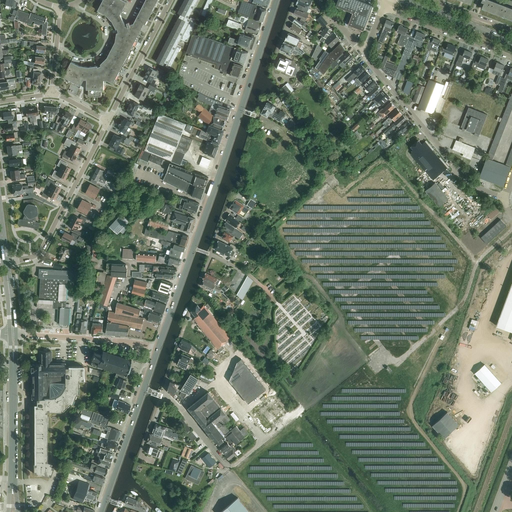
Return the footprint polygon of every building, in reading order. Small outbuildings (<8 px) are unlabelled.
[(14,9),(16,2),(13,1),(13,0),(6,0),(5,5),(12,7),(12,8),(14,9)] [(125,0),(103,0),(98,11),(106,15),(112,21),(116,29),(117,33),(115,42),(107,58),(101,64),(97,66),(88,67),(79,66),(71,62),(63,77),(66,78),(65,80),(68,81),(69,82),(70,83),(71,83),(72,84),(74,84),(75,85),(78,86),(78,85),(81,86),(84,80),(87,80),(87,90),(88,90),(88,96),(90,96),(91,96),(92,97),(94,97),(95,97),(98,97),(99,97),(100,97),(102,96),(102,90),(104,90),(104,80),(107,80),(113,84),(115,81),(116,82),(117,80),(118,79),(118,78),(119,77),(120,76),(120,75),(121,73),(121,72),(122,71),(122,69),(121,69),(123,64),(125,65),(125,64),(126,62),(127,61),(127,60),(128,59),(129,58),(129,57),(130,56),(130,55),(131,54),(131,52),(130,52),(132,47),(134,47),(134,46),(135,45),(136,44),(137,43),(137,42),(138,40),(138,39),(139,38),(139,37),(140,35),(138,35),(144,24),(145,25),(158,0),(145,0),(134,24),(130,25),(129,22),(127,23),(128,26),(126,26),(120,15),(127,2),(125,1),(125,0)] [(184,0),(178,13),(180,14),(179,18),(178,18),(156,62),(163,65),(165,62),(167,63),(166,66),(170,68),(181,46),(177,44),(181,38),(187,42),(192,32),(196,20),(191,18),(190,19),(188,18),(197,0),(184,0)] [(212,0),(207,0),(201,15),(205,17),(212,0)] [(263,9),(263,8),(260,7),(260,8),(256,6),(256,5),(246,2),(242,0),(238,14),(262,22),(266,10),(263,9)] [(307,13),(312,1),(310,0),(297,0),(296,4),(298,5),(297,8),(297,9),(297,8),(307,13)] [(371,10),(373,6),(357,0),(338,0),(336,6),(353,13),(348,25),(363,31),(371,10)] [(482,8),(511,20),(511,8),(489,0),(482,0),(480,4),(483,5),(482,8)] [(299,22),(306,27),(308,23),(305,22),(309,14),(304,12),(296,9),(293,16),(301,19),(300,21),(299,22)] [(17,11),(15,16),(18,17),(17,20),(30,24),(32,21),(33,19),(35,20),(34,23),(40,25),(41,22),(43,23),(43,34),(46,35),(48,22),(45,21),(46,20),(45,20),(46,18),(30,13),(30,15),(17,11)] [(316,19),(323,27),(328,23),(322,15),(316,19)] [(258,35),(262,24),(256,22),(253,21),(254,20),(241,16),(239,21),(245,23),(243,27),(246,28),(245,30),(246,31),(258,35)] [(299,22),(295,18),(292,22),(300,28),(301,27),(304,29),(304,30),(303,31),(305,33),(306,33),(308,30),(309,29),(306,27),(299,22)] [(241,24),(229,20),(227,26),(239,30),(241,24)] [(390,32),(392,29),(393,25),(393,24),(394,22),(386,20),(384,26),(378,41),(384,43),(388,31),(390,32)] [(305,33),(303,31),(302,30),(294,24),(291,28),(295,32),(296,31),(299,34),(301,32),(308,37),(312,32),(308,30),(306,33),(305,33)] [(405,47),(409,37),(407,36),(408,34),(406,33),(407,29),(406,28),(405,28),(402,27),(403,26),(400,25),(400,26),(399,25),(397,32),(401,33),(397,44),(405,47)] [(326,39),(331,31),(332,31),(327,27),(326,27),(323,32),(322,31),(320,35),(323,36),(320,40),(323,43),(326,39)] [(410,35),(409,37),(405,47),(396,70),(393,77),(394,78),(394,77),(400,79),(400,80),(414,45),(416,46),(418,42),(418,40),(422,42),(423,41),(423,42),(424,38),(425,34),(417,31),(416,33),(417,33),(416,34),(414,38),(410,36),(410,35)] [(251,48),(255,38),(252,37),(252,38),(240,33),(238,40),(230,37),(228,43),(236,45),(237,43),(249,47),(249,48),(251,48)] [(299,48),(300,49),(303,44),(299,42),(301,39),(289,33),(288,34),(287,37),(285,41),(296,46),(299,48)] [(331,48),(340,40),(334,33),(333,34),(332,33),(329,36),(329,37),(325,40),(331,48)] [(235,57),(238,49),(210,39),(200,36),(192,35),(185,55),(186,55),(186,53),(221,65),(219,71),(230,75),(238,78),(239,78),(243,67),(232,62),(233,60),(234,57),(235,57)] [(438,46),(440,41),(431,37),(426,49),(430,51),(432,47),(437,49),(438,46)] [(29,46),(33,46),(33,49),(36,49),(36,52),(45,53),(45,47),(36,46),(37,42),(30,42),(29,46)] [(299,48),(296,46),(295,47),(284,42),(283,44),(294,49),(298,52),(302,55),(305,52),(301,49),(300,49),(299,48)] [(331,52),(325,59),(317,70),(323,74),(324,75),(331,67),(336,60),(341,54),(345,50),(346,49),(345,49),(343,46),(341,44),(342,44),(341,43),(340,43),(333,51),(331,52)] [(456,49),(456,47),(448,43),(446,49),(444,49),(443,52),(452,55),(455,49),(456,49)] [(297,55),(298,52),(294,49),(283,44),(281,50),(287,52),(286,54),(291,56),(292,53),(297,55)] [(312,58),(316,60),(320,51),(316,48),(312,58)] [(317,70),(325,59),(329,53),(322,48),(320,51),(316,60),(317,61),(315,64),(318,66),(316,68),(315,69),(317,70)] [(234,57),(233,60),(244,64),(248,53),(238,49),(235,57),(234,57)] [(472,53),(468,51),(465,50),(463,54),(460,53),(456,65),(460,67),(464,57),(470,59),(472,53)] [(342,56),(341,54),(336,60),(331,67),(334,70),(339,63),(338,62),(341,59),(346,64),(353,57),(348,51),(342,56)] [(484,70),(488,59),(478,55),(475,63),(478,64),(477,67),(484,70)] [(0,63),(0,70),(4,70),(4,67),(9,66),(8,63),(11,63),(10,56),(10,57),(10,56),(4,57),(5,63),(0,63)] [(292,75),(297,64),(294,61),(287,58),(286,60),(281,58),(277,68),(287,72),(286,75),(290,77),(291,74),(292,75)] [(504,65),(494,61),(491,68),(494,69),(492,73),(499,76),(498,76),(500,76),(504,65)] [(349,83),(364,68),(361,65),(354,72),(355,72),(347,80),(349,83)] [(319,80),(323,74),(317,70),(315,69),(316,68),(313,66),(309,71),(315,75),(314,76),(319,80)] [(389,75),(393,77),(396,70),(384,66),(383,69),(389,75)] [(33,78),(41,79),(42,79),(42,75),(41,74),(41,72),(38,72),(38,69),(33,68),(30,67),(29,72),(31,72),(31,75),(33,76),(33,78)] [(147,73),(155,77),(157,75),(159,76),(160,73),(162,74),(164,71),(158,68),(157,71),(149,67),(147,73)] [(511,68),(509,72),(507,71),(504,78),(498,76),(495,83),(500,85),(498,91),(502,93),(509,75),(511,75),(511,68)] [(362,83),(370,75),(366,70),(358,77),(359,79),(358,80),(359,81),(360,80),(362,83)] [(150,85),(156,88),(155,88),(157,85),(155,83),(156,81),(154,80),(155,77),(147,73),(144,78),(151,82),(150,85)] [(369,92),(378,84),(372,77),(363,85),(369,92)] [(41,79),(33,78),(33,79),(25,78),(25,82),(26,82),(26,86),(29,86),(30,83),(40,84),(41,79)] [(14,84),(13,79),(7,80),(7,82),(0,83),(0,88),(0,90),(9,89),(8,85),(14,84)] [(433,113),(444,85),(429,79),(418,108),(433,113)] [(139,90),(147,94),(149,95),(151,90),(154,92),(156,88),(150,85),(148,88),(141,84),(138,89),(139,90)] [(286,96),(291,92),(286,85),(280,89),(286,96)] [(374,96),(382,89),(378,85),(367,95),(372,100),(375,97),(374,96)] [(415,95),(413,101),(419,104),(425,87),(419,85),(417,90),(415,89),(413,94),(415,95)] [(487,88),(486,88),(484,93),(491,95),(493,89),(488,87),(487,88)] [(144,100),(147,94),(139,90),(136,96),(144,100)] [(381,98),(386,93),(383,90),(375,98),(374,99),(375,100),(373,101),(375,103),(376,104),(381,99),(381,98)] [(199,93),(196,98),(209,105),(212,106),(209,112),(214,115),(214,116),(227,121),(231,109),(222,106),(223,103),(211,99),(199,93)] [(390,97),(386,93),(381,98),(381,99),(376,104),(378,106),(380,104),(382,105),(390,97)] [(133,103),(132,102),(129,106),(137,110),(139,108),(142,109),(143,108),(148,110),(150,106),(149,106),(144,103),(142,106),(140,105),(134,102),(133,103)] [(292,129),(295,124),(292,120),(293,119),(284,115),(285,113),(280,110),(281,108),(278,107),(278,108),(276,107),(276,106),(273,105),(273,104),(273,105),(268,102),(261,114),(266,116),(268,116),(270,117),(270,116),(288,126),(288,128),(292,129)] [(383,118),(395,107),(392,103),(391,103),(391,102),(383,109),(382,108),(379,112),(382,116),(381,117),(383,118)] [(199,103),(195,108),(201,112),(198,116),(209,125),(207,132),(203,130),(201,138),(208,141),(211,142),(211,140),(220,144),(224,131),(222,130),(225,121),(213,117),(214,116),(199,103)] [(134,120),(137,121),(140,123),(142,120),(138,118),(139,115),(136,114),(137,110),(129,106),(127,111),(129,112),(128,113),(134,116),(136,117),(134,120)] [(479,134),(487,114),(469,107),(461,127),(466,129),(466,130),(473,133),(473,132),(479,134)] [(33,122),(31,108),(25,109),(26,117),(29,116),(30,123),(33,122)] [(382,124),(384,126),(400,112),(397,108),(390,115),(391,117),(390,119),(389,118),(382,124)] [(62,125),(69,113),(64,110),(60,117),(62,118),(60,123),(62,125)] [(8,122),(12,121),(12,119),(14,119),(13,115),(11,116),(11,112),(3,113),(4,119),(7,118),(8,122)] [(402,114),(400,112),(384,126),(386,128),(392,122),(391,121),(393,119),(395,121),(402,114)] [(73,115),(69,113),(62,125),(61,127),(64,128),(65,126),(67,127),(73,115)] [(186,124),(159,114),(145,149),(172,160),(186,124)] [(401,123),(406,119),(403,115),(384,133),(386,135),(394,128),(397,125),(399,127),(401,125),(401,123)] [(122,120),(120,124),(128,128),(130,124),(133,126),(135,124),(131,122),(125,118),(124,120),(122,120)] [(78,129),(81,131),(85,122),(80,119),(77,125),(74,124),(71,130),(77,133),(78,129)] [(12,121),(8,122),(8,124),(4,125),(5,131),(13,130),(13,128),(17,127),(16,121),(12,121)] [(403,132),(411,125),(408,121),(403,126),(402,126),(399,128),(401,130),(397,134),(401,138),(405,134),(403,132)] [(91,125),(85,122),(81,131),(86,134),(88,129),(89,129),(90,129),(91,128),(92,128),(92,127),(91,126),(91,125)] [(354,131),(361,125),(358,122),(351,128),(354,131)] [(127,131),(128,128),(120,124),(118,127),(120,128),(119,130),(125,133),(129,135),(130,132),(127,131)] [(339,136),(335,129),(330,133),(334,139),(339,136)] [(354,133),(359,140),(363,137),(357,131),(354,133)] [(15,138),(18,138),(17,132),(13,132),(14,135),(6,136),(6,141),(15,140),(15,138)] [(115,135),(112,140),(119,144),(121,141),(129,145),(131,140),(135,142),(136,139),(130,136),(129,139),(123,136),(122,138),(115,135)] [(69,150),(78,155),(81,149),(75,146),(76,143),(67,138),(63,144),(70,148),(69,150)] [(471,160),(472,157),(476,148),(462,142),(463,139),(460,138),(458,141),(455,140),(451,149),(462,153),(461,156),(471,160)] [(118,146),(119,144),(112,140),(109,145),(116,149),(115,151),(123,155),(125,150),(118,146)] [(433,180),(447,168),(425,142),(422,144),(418,140),(411,147),(413,150),(411,151),(412,152),(411,154),(433,180)] [(204,144),(203,147),(205,148),(204,153),(215,157),(219,145),(211,142),(208,141),(206,145),(204,144)] [(176,149),(172,160),(171,161),(181,165),(185,153),(176,149)] [(75,160),(78,155),(69,150),(68,152),(65,151),(62,156),(68,159),(69,157),(75,160)] [(138,161),(147,165),(149,160),(161,165),(164,159),(144,151),(142,156),(140,155),(138,161)] [(213,161),(202,156),(199,164),(210,169),(213,161)] [(479,178),(503,187),(511,167),(506,165),(493,160),(487,158),(479,178)] [(59,170),(68,174),(71,169),(64,166),(66,163),(60,160),(57,166),(60,167),(59,170)] [(167,171),(168,171),(189,182),(202,187),(203,185),(206,186),(208,178),(196,173),(170,164),(167,171)] [(103,177),(106,172),(98,168),(95,173),(103,177)] [(65,180),(68,174),(59,170),(58,172),(54,170),(51,176),(57,179),(59,176),(65,180)] [(205,188),(202,187),(189,182),(168,171),(163,180),(191,194),(191,195),(193,196),(201,199),(205,188)] [(107,179),(103,177),(95,173),(92,178),(98,181),(99,178),(102,180),(103,179),(106,181),(107,179)] [(49,189),(58,194),(60,189),(54,186),(56,183),(50,180),(47,185),(50,187),(49,189)] [(448,199),(435,183),(425,191),(438,207),(448,199)] [(89,188),(87,187),(87,189),(97,194),(100,189),(90,184),(89,188)] [(55,199),(58,194),(49,189),(46,195),(43,193),(41,196),(47,199),(49,196),(55,199)] [(95,198),(97,194),(87,189),(86,190),(88,190),(86,194),(95,198)] [(196,213),(199,203),(183,198),(179,209),(182,210),(183,209),(187,210),(186,212),(192,214),(193,212),(196,213)] [(256,202),(251,199),(247,205),(252,208),(256,202)] [(81,204),(80,203),(79,204),(89,209),(92,205),(83,200),(81,204)] [(244,205),(244,206),(235,200),(230,208),(239,214),(242,210),(247,213),(250,209),(244,205)] [(17,225),(38,229),(39,222),(33,221),(32,217),(37,215),(38,213),(37,206),(35,205),(29,204),(27,205),(24,211),(24,213),(25,215),(23,219),(18,219),(17,225)] [(87,214),(89,209),(79,204),(78,205),(80,206),(78,209),(87,214)] [(171,208),(170,208),(168,214),(173,215),(172,220),(191,226),(194,218),(175,212),(176,210),(171,208)] [(230,214),(225,220),(236,228),(240,223),(234,219),(234,218),(230,214)] [(71,220),(80,225),(81,223),(84,224),(87,219),(81,216),(80,218),(74,215),(71,220)] [(129,222),(121,215),(110,227),(118,234),(129,222)] [(147,227),(167,233),(168,229),(170,223),(151,217),(147,227)] [(80,225),(71,220),(68,226),(74,229),(73,232),(81,236),(82,233),(77,230),(80,225)] [(189,233),(191,226),(172,220),(172,221),(170,226),(184,230),(184,231),(189,233)] [(487,244),(507,226),(501,220),(481,237),(487,244)] [(235,228),(226,222),(223,226),(225,227),(224,228),(240,239),(243,234),(235,228)] [(168,234),(151,230),(147,229),(145,236),(149,237),(166,241),(166,240),(170,241),(186,246),(188,240),(188,236),(169,231),(168,234)] [(225,231),(224,231),(224,232),(223,232),(223,233),(223,234),(224,234),(222,237),(230,243),(234,236),(225,231)] [(62,238),(62,239),(62,240),(63,240),(64,241),(65,241),(66,241),(66,240),(71,242),(72,240),(75,241),(78,236),(72,233),(71,235),(65,232),(62,238)] [(161,244),(161,245),(173,248),(182,251),(184,252),(185,247),(175,244),(174,247),(172,247),(173,244),(162,240),(161,244)] [(236,250),(237,248),(234,246),(231,244),(230,246),(218,241),(214,249),(221,253),(220,254),(224,256),(224,254),(229,257),(230,255),(233,256),(234,253),(232,251),(233,249),(236,250)] [(96,252),(97,243),(92,243),(91,243),(90,243),(89,245),(88,245),(87,250),(96,252)] [(180,257),(182,251),(173,248),(161,245),(160,247),(168,249),(167,253),(180,257)] [(69,255),(71,251),(64,248),(63,250),(61,249),(59,253),(61,254),(58,260),(62,262),(66,254),(69,255)] [(133,260),(133,249),(123,249),(122,259),(133,260)] [(156,254),(137,253),(136,260),(156,262),(156,254)] [(160,254),(158,261),(170,264),(171,264),(172,263),(173,262),(180,264),(181,259),(168,255),(163,253),(160,254)] [(112,276),(117,276),(127,277),(127,268),(126,264),(107,263),(107,272),(112,272),(112,276)] [(72,280),(73,271),(39,269),(39,278),(40,278),(39,299),(37,299),(37,308),(58,309),(57,323),(60,323),(59,324),(69,325),(70,308),(69,308),(69,304),(66,304),(68,279),(72,280)] [(106,273),(98,271),(97,282),(104,284),(106,273)] [(164,273),(160,272),(154,271),(153,273),(156,274),(156,278),(163,278),(163,274),(165,274),(164,278),(173,279),(173,278),(174,278),(175,276),(174,275),(175,273),(164,272),(164,273)] [(220,280),(218,279),(206,274),(203,279),(217,286),(220,280)] [(108,306),(117,276),(112,276),(107,275),(99,303),(100,303),(107,306),(108,306)] [(148,282),(135,279),(132,292),(131,298),(133,298),(134,293),(144,296),(148,282)] [(171,290),(173,284),(162,280),(160,286),(171,290)] [(220,292),(221,289),(221,288),(204,280),(201,286),(207,289),(206,289),(212,292),(214,289),(220,292)] [(511,331),(511,284),(497,326),(511,331)] [(169,295),(171,290),(160,286),(158,292),(169,295)] [(167,303),(169,297),(153,291),(151,297),(158,300),(159,296),(161,297),(159,300),(167,303)] [(146,299),(145,302),(135,299),(133,304),(141,307),(141,308),(153,311),(153,310),(164,313),(167,305),(157,301),(156,303),(146,299)] [(106,334),(115,335),(120,335),(127,336),(129,326),(142,328),(144,318),(139,317),(140,310),(118,302),(116,313),(109,311),(107,324),(106,330),(106,334)] [(218,349),(230,337),(204,306),(201,309),(197,305),(191,312),(196,317),(194,319),(198,323),(198,324),(204,331),(203,331),(218,349)] [(160,323),(163,315),(145,309),(144,313),(149,315),(147,320),(153,322),(153,320),(160,323)] [(79,331),(82,332),(84,319),(81,319),(81,314),(78,314),(77,316),(75,331),(76,331),(77,332),(78,332),(79,331)] [(94,317),(91,317),(91,322),(93,322),(92,333),(96,333),(97,331),(102,332),(102,329),(106,330),(107,324),(99,323),(99,320),(94,319),(94,317)] [(195,351),(197,349),(192,345),(193,345),(182,340),(180,345),(181,346),(180,349),(189,353),(191,349),(193,349),(195,351)] [(61,362),(61,363),(51,363),(51,351),(47,351),(47,350),(43,350),(43,351),(39,351),(39,363),(36,363),(36,364),(32,364),(32,367),(31,367),(31,372),(32,372),(32,399),(33,399),(33,403),(33,404),(35,404),(35,405),(34,405),(34,463),(33,463),(33,473),(37,473),(37,474),(42,474),(47,476),(47,475),(50,476),(54,467),(51,466),(52,464),(47,462),(47,411),(62,411),(70,403),(72,404),(76,394),(79,394),(78,380),(83,380),(83,366),(69,366),(69,367),(65,367),(65,363),(65,362),(61,362)] [(125,380),(131,360),(110,353),(110,352),(108,351),(107,352),(103,351),(101,354),(98,353),(98,351),(96,350),(95,352),(94,352),(89,364),(97,367),(98,367),(98,368),(102,369),(104,369),(104,368),(117,372),(115,377),(118,378),(117,383),(118,383),(117,387),(124,389),(127,380),(125,380)] [(194,364),(195,360),(191,358),(182,354),(180,358),(179,360),(178,361),(177,362),(178,364),(189,369),(191,365),(190,365),(190,362),(194,364)] [(237,362),(229,380),(248,404),(266,390),(241,359),(237,362)] [(475,373),(484,383),(483,384),(481,382),(479,383),(483,388),(486,386),(491,392),(501,383),(485,365),(475,373)] [(103,372),(93,368),(91,373),(102,377),(103,372)] [(215,379),(210,374),(209,376),(203,373),(202,374),(200,377),(211,381),(215,379)] [(189,394),(199,379),(191,374),(184,387),(170,381),(168,390),(181,404),(188,393),(189,394)] [(224,424),(230,419),(226,414),(227,414),(221,408),(214,398),(209,392),(189,408),(196,417),(200,422),(207,430),(216,442),(223,437),(227,437),(229,440),(232,438),(236,444),(249,434),(244,428),(241,431),(235,425),(230,429),(233,432),(232,433),(224,424)] [(284,413),(272,398),(255,412),(267,427),(284,413)] [(128,413),(131,405),(125,403),(125,402),(118,400),(115,409),(128,413)] [(104,429),(107,430),(109,427),(106,426),(109,417),(82,408),(79,418),(105,427),(104,429)] [(444,438),(459,424),(447,412),(432,426),(444,438)] [(73,427),(79,429),(82,420),(75,418),(73,427)] [(187,433),(191,429),(184,421),(180,425),(187,433)] [(156,424),(154,428),(168,433),(167,435),(168,435),(169,434),(177,437),(179,434),(175,433),(175,434),(173,433),(174,430),(169,428),(169,429),(168,429),(167,431),(165,431),(166,428),(156,424)] [(117,441),(120,431),(109,427),(105,438),(114,441),(114,440),(117,441)] [(176,440),(177,437),(169,434),(168,435),(167,435),(168,433),(154,428),(152,434),(163,438),(164,435),(176,440)] [(193,441),(197,438),(192,432),(187,435),(193,441)] [(163,438),(159,437),(150,434),(147,443),(157,446),(158,445),(160,446),(163,438)] [(115,451),(118,444),(107,440),(105,447),(102,446),(102,447),(115,451)] [(220,449),(225,455),(235,448),(233,446),(234,445),(233,443),(231,445),(231,446),(230,446),(228,443),(220,449)] [(159,457),(161,451),(159,450),(159,448),(150,445),(148,453),(159,457)] [(99,457),(111,461),(112,460),(113,459),(112,458),(112,457),(111,457),(113,452),(100,448),(99,450),(97,449),(96,452),(98,452),(96,456),(99,457)] [(235,448),(225,455),(225,456),(229,461),(237,454),(238,456),(241,453),(238,449),(237,450),(235,448)] [(208,453),(202,458),(210,468),(216,462),(208,453)] [(109,468),(111,461),(99,457),(98,461),(92,459),(91,462),(97,464),(109,468)] [(106,476),(108,469),(90,462),(89,466),(67,459),(66,463),(92,472),(93,470),(95,470),(94,472),(106,476)] [(183,459),(177,472),(182,474),(188,461),(183,459)] [(199,485),(205,472),(191,465),(185,479),(199,485)] [(91,477),(84,475),(83,478),(103,485),(105,478),(95,474),(94,478),(91,477)] [(96,501),(97,499),(96,499),(96,498),(97,493),(88,489),(90,484),(79,480),(73,498),(83,502),(84,499),(94,502),(95,501),(96,501)] [(127,497),(125,503),(143,510),(144,507),(140,505),(141,502),(127,497)] [(250,511),(238,498),(221,511),(250,511)] [(84,509),(78,507),(79,503),(75,502),(74,505),(70,504),(68,508),(80,511),(94,511),(95,511),(84,507),(84,509)]
